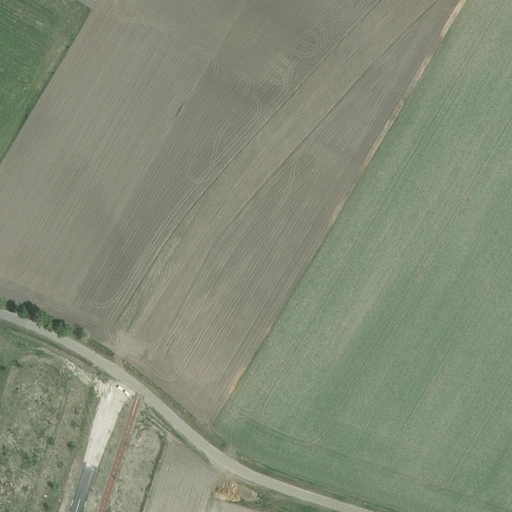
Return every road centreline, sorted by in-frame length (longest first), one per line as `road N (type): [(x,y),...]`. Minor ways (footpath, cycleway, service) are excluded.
road 1 (tertiary): [(151,302),(219,198),(401,0)]
road 2 (unclassified): [(352,511),(219,460),(128,381)]
road 3 (unclassified): [(116,373),(0,313)]
